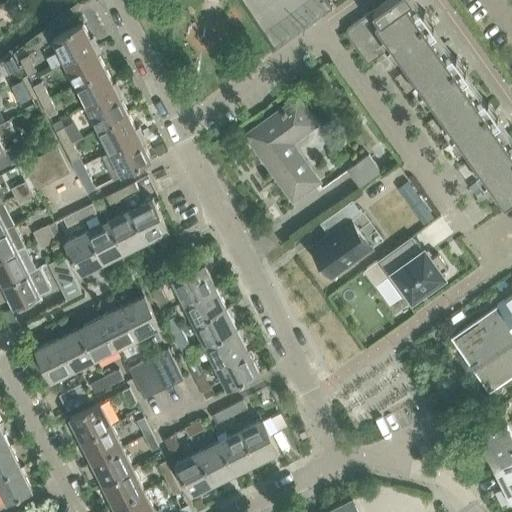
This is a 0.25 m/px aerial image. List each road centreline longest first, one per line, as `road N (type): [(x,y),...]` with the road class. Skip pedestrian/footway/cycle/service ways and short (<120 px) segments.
road 1 (residential): [(184,127),(325,29),(496,261)]
road 2 (residential): [(342,456),(184,127)]
road 3 (residential): [(81,511),(0,345)]
road 4 (residential): [(473,511),(453,480),(342,456)]
road 5 (residential): [(184,127),(114,0)]
road 6 (residential): [(227,511),(342,456)]
